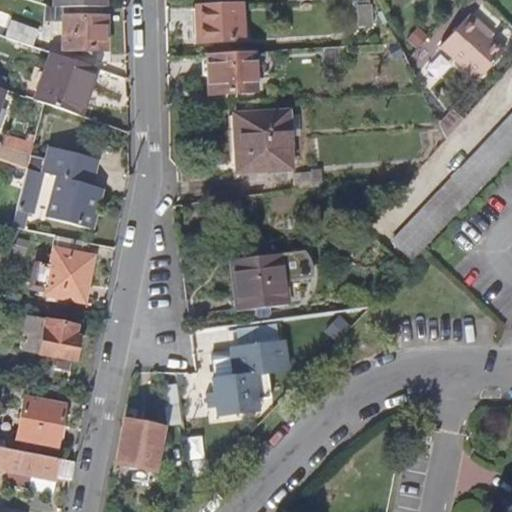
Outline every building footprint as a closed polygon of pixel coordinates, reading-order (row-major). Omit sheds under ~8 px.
[(101,8),(100,0),(58,0),(59,9),(101,8)] [(238,38),(238,1),(193,2),(193,39),(238,38)] [(501,52),(476,29),(479,26),(467,15),(436,48),(472,82),(501,52)] [(101,18),(62,19),(63,50),(102,49),(101,18)] [(14,24),(9,38),(36,47),(41,33),(14,24)] [(253,87),(252,49),(204,50),(205,88),(253,87)] [(50,52),(34,97),(41,100),(75,111),(90,66),(50,52)] [(232,167),(285,165),(284,110),(231,112),(232,167)] [(433,239),(473,197),(511,155),(511,119),(394,245),(411,262),(433,239)] [(28,153),(28,154),(93,166),(96,157),(49,144),(46,157),(28,153)] [(89,183),(93,166),(28,154),(25,166),(42,170),(57,174),(46,215),(90,227),(101,186),(89,183)] [(26,210),(31,211),(42,170),(25,166),(14,207),(26,210)] [(249,200),(226,202),(228,214),(251,212),(249,200)] [(26,210),(14,207),(10,225),(21,227),(26,210)] [(80,252),(82,239),(55,234),(49,265),(36,263),(32,286),(44,289),(43,292),(84,300),(93,255),(80,252)] [(370,252),(396,278),(403,271),(377,245),(370,252)] [(239,310),(287,304),(283,278),(312,275),(311,268),(309,263),(307,257),(304,253),(233,261),(239,310)] [(72,333),(73,325),(45,319),(38,349),(73,356),(77,334),(72,333)] [(286,347),(248,352),(251,377),(213,382),(218,415),(256,409),(255,400),(273,397),(270,372),(289,370),(286,347)] [(71,359),(44,353),(41,371),(68,376),(71,359)] [(63,404),(21,396),(13,436),(55,444),(63,404)] [(162,430),(122,422),(114,467),(153,474),(162,430)] [(54,475),(70,478),(74,461),(0,445),(0,467),(9,469),(9,466),(27,469),(27,473),(54,479),(54,475)] [(510,511),(511,509),(511,495),(503,505),(510,511)]
